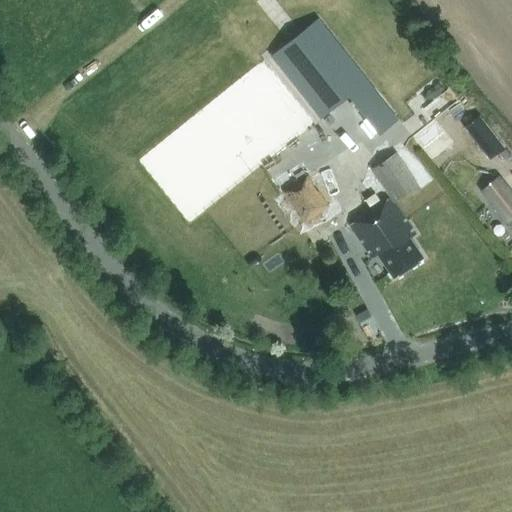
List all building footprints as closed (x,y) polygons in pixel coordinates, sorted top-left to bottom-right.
[(396,116),(318,16),(270,52),(320,119),(350,96),(377,132),(396,116)] [(506,148),(481,116),(466,128),(491,159),(506,148)] [(371,169),(391,198),(392,197),(394,201),(418,185),(396,152),(371,169)] [(282,191),(304,223),(330,206),(309,174),(282,191)] [(511,193),(499,177),(482,190),(511,228),(511,229),(511,193)] [(393,277),(424,256),(410,237),(416,233),(394,201),(392,197),(391,198),(351,226),(373,259),(378,255),(393,277)]
